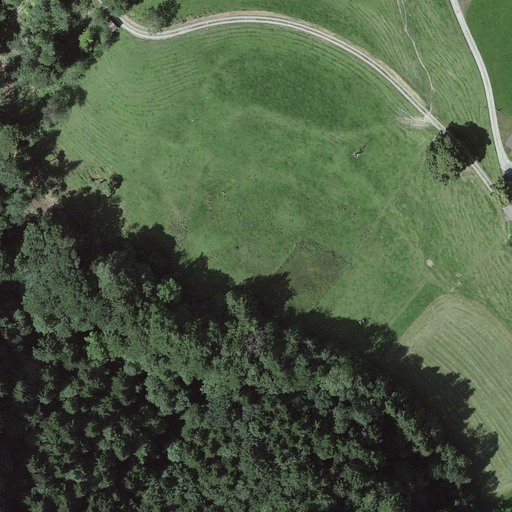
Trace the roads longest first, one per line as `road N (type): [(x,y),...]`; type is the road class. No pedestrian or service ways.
road 1 (track): [(102,0),(127,28),(149,37),(273,21),(332,40),(390,79),(507,211)]
road 2 (track): [(511,179),(452,0)]
